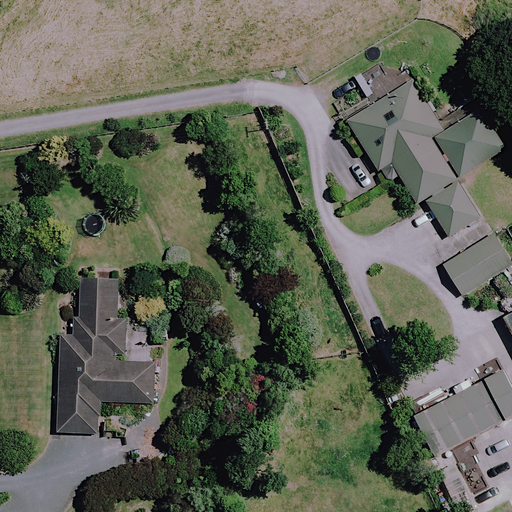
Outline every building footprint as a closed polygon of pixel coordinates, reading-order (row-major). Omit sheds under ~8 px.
[(511,148),(486,109),(446,133),(415,83),(350,123),(388,184),(401,176),(420,205),(459,180),(511,148)] [(481,221),(459,187),(429,206),(450,240),(481,221)] [(511,266),(511,264),(495,237),(446,267),(464,296),(511,266)] [(118,319),(120,284),(82,282),(81,319),(77,319),(76,339),(63,338),(59,434),(100,436),(102,402),(153,404),(154,365),(126,364),(128,320),(118,319)] [(511,422),(511,388),(498,360),(409,405),(437,460),(511,422)]
